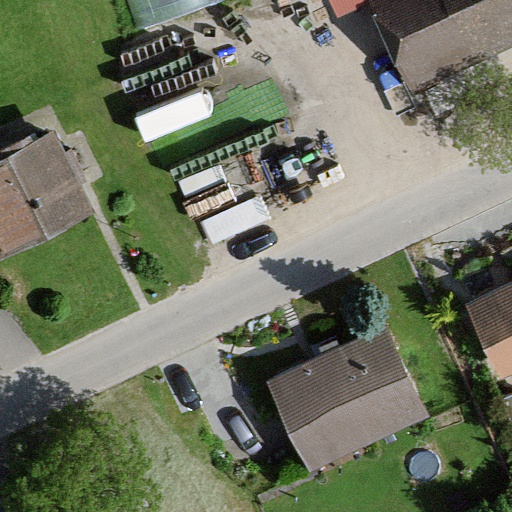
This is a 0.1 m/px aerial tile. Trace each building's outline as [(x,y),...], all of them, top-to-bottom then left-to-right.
[(223,0),(122,0),(135,35),(225,3),(223,0)] [(408,112),(511,66),(511,0),(320,0),(331,24),(363,10),(408,112)] [(0,265),(121,205),(75,113),(0,150),(0,265)] [(511,287),(467,307),(496,377),(511,370),(511,287)] [(317,477),(432,419),(384,324),(269,381),(317,477)]
